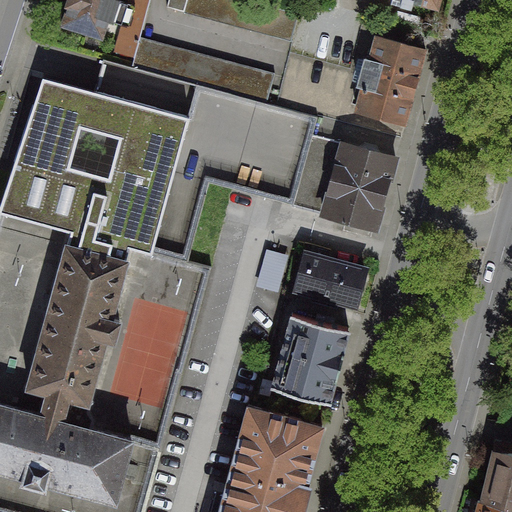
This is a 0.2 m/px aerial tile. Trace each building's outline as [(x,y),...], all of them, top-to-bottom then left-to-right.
[(117,0),(71,0),(68,9),(71,9),(65,27),(104,39),(117,0)] [(132,0),(119,52),(135,56),(150,0),(132,0)] [(300,15),(245,0),(191,0),(187,15),(292,43),(300,15)] [(427,50),(379,37),(372,62),(368,61),(368,60),(367,59),(360,87),(366,88),(359,112),(408,125),(427,50)] [(136,67),(270,104),(278,75),(144,39),(136,67)] [(96,93),(44,78),(20,154),(55,163),(67,122),(108,134),(97,174),(169,193),(189,118),(96,93)] [(294,204),(323,212),(342,144),(313,136),(294,204)] [(397,158),(345,144),(336,180),(388,194),(397,158)] [(55,163),(20,154),(1,213),(72,232),(69,245),(128,261),(131,248),(153,254),(169,193),(97,174),(55,163)] [(388,194),(336,180),(326,214),(378,229),(388,194)] [(128,261),(69,245),(29,387),(50,392),(44,416),(0,404),(0,469),(25,476),(24,482),(46,488),(48,483),(117,501),(134,440),(89,428),(92,418),(86,413),(107,338),(116,341),(121,322),(112,319),(128,261)] [(290,257),(267,251),(257,289),(280,295),(290,257)] [(357,306),(367,270),(309,254),(299,290),(357,306)] [(331,403),(351,330),(335,326),(337,320),(309,312),(307,318),(295,315),(275,388),(331,403)] [(324,426),(251,406),(221,511),(304,511),(312,484),(308,483),(324,426)] [(497,443),(482,498),(511,506),(511,451),(501,450),(502,444),(497,443)] [(511,511),(511,506),(482,498),(477,511),(511,511)]
